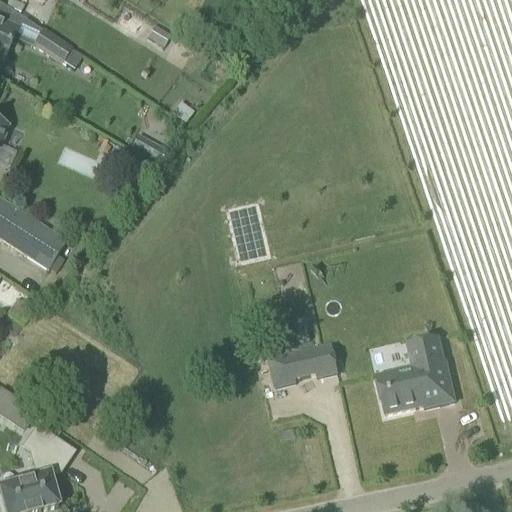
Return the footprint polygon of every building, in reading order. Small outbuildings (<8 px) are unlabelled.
[(0,71),(17,33),(0,26),(0,71)] [(71,53),(43,35),(33,49),(62,68),(71,53)] [(0,151),(9,130),(0,125),(0,151)] [(0,243),(48,275),(67,245),(0,202),(0,243)] [(439,342),(408,348),(414,373),(376,381),(385,419),(424,411),(424,413),(455,406),(446,366),(444,366),(439,342)] [(314,378),(315,382),(337,377),(336,373),(330,350),(268,364),(273,387),(274,391),(296,386),(295,383),(314,378)] [(0,396),(0,418),(23,434),(35,416),(2,393),(0,396)] [(53,511),(60,510),(51,481),(62,478),(76,458),(39,433),(26,453),(32,457),(39,482),(0,494),(2,501),(0,501),(0,507),(1,511),(53,511)]
